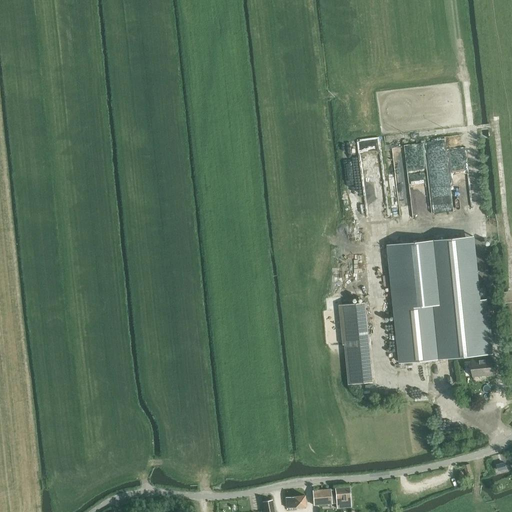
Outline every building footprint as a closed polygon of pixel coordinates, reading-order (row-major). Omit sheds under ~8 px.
[(472,236),(388,245),(402,364),(453,358),(447,304),(479,300),(472,236)] [(489,279),(496,278),(494,263),(488,264),(489,279)] [(479,300),(447,304),(453,358),(495,354),(488,299),(479,300)] [(343,345),(344,344),(369,342),(365,302),(339,305),(343,345)] [(373,382),(369,342),(344,344),(348,384),(373,382)] [(494,358),(492,358),(472,361),(474,378),(486,376),(487,377),(495,376),(494,358)] [(500,471),(509,469),(506,462),(498,465),(500,471)] [(469,479),(474,478),(470,465),(465,466),(469,479)] [(313,492),(314,507),(336,505),(337,510),(351,509),(349,489),(335,490),(335,491),(331,492),(331,491),(313,492)] [(288,509),(307,506),(305,496),(286,498),(288,509)] [(264,511),(274,511),(272,499),(262,501),(264,511)]
